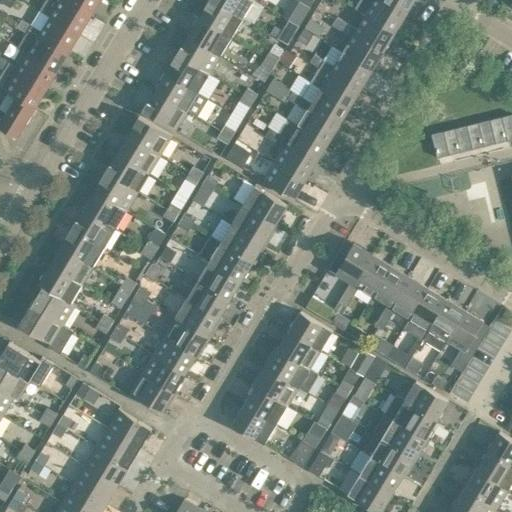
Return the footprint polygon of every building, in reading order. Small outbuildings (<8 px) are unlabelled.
[(51,16),(78,32),(89,14),(66,0),(57,0),(60,1),(51,16)] [(66,0),(89,14),(97,0),(66,0)] [(208,0),(208,1),(209,1),(200,16),(233,36),(244,17),(215,0),(208,0)] [(215,0),(244,17),(254,0),(215,0)] [(361,0),(357,8),(367,14),(393,30),(404,11),(385,0),(361,0)] [(385,0),(404,11),(411,0),(385,0)] [(290,20),(299,25),(303,19),(294,13),(290,20)] [(367,14),(358,28),(355,32),(382,48),(393,30),(367,14)] [(40,34),(66,50),(78,32),(51,16),(42,30),(40,34)] [(233,36),(200,16),(189,35),(221,54),(233,36)] [(311,16),(305,25),(319,34),(325,24),(311,16)] [(338,16),(333,24),(343,30),(348,22),(338,16)] [(17,26),(28,32),(33,24),(22,18),(17,26)] [(299,25),(290,20),(281,35),(290,40),(299,25)] [(344,51),(371,67),(382,48),(355,32),(358,28),(348,22),(343,30),(353,36),(344,51)] [(29,53),(55,69),(66,50),(40,34),(42,30),(33,24),(28,32),(19,47),(29,53)] [(313,32),(304,27),(297,39),(306,44),(313,32)] [(180,50),(179,49),(177,53),(210,73),(221,54),(189,35),(180,50)] [(286,49),(279,60),(290,67),(297,55),(286,49)] [(279,55),(270,50),(266,56),(275,62),(279,55)] [(333,69),(360,85),(371,67),(344,51),(335,65),(333,69)] [(29,53),(20,67),(17,71),(44,87),(55,69),(29,53)] [(175,56),(176,57),(167,72),(199,91),(210,73),(177,53),(175,56)] [(311,61),(321,67),(326,59),(315,53),(311,61)] [(0,66),(5,69),(10,61),(0,55),(0,66)] [(262,63),(271,68),(275,62),(266,56),(262,63)] [(312,82),(348,104),(360,85),(333,69),(335,65),(326,59),(321,67),(312,82)] [(0,78),(0,86),(17,96),(33,106),(33,105),(44,87),(17,71),(20,67),(10,61),(5,69),(0,78)] [(209,98),(199,91),(167,72),(156,90),(188,110),(198,116),(209,98)] [(310,81),(302,95),(303,96),(313,102),(311,106),(337,122),(348,104),(312,82),(310,81)] [(258,92),(248,86),(244,93),(254,99),(258,92)] [(147,105),(146,105),(143,109),(176,129),(188,110),(156,90),(147,105)] [(293,90),(288,98),(298,104),(303,96),(302,95),(293,90)] [(240,100),(241,101),(234,113),(243,118),(254,99),(244,93),(240,100)] [(17,96),(6,114),(0,109),(0,122),(20,134),(36,107),(33,105),(33,106),(17,96)] [(326,141),(337,122),(311,106),(313,102),(303,96),(298,104),(290,119),(299,125),(326,141)] [(228,124),(225,123),(221,130),(232,136),(243,118),(234,113),(228,124)] [(136,118),(137,119),(128,134),(161,154),(173,134),(139,114),(136,118)] [(443,159),(511,142),(511,116),(437,135),(443,159)] [(288,143),(315,159),(326,141),(299,125),(290,119),(281,133),(291,139),(288,143)] [(271,127),(266,135),(276,141),(281,133),(271,127)] [(217,137),(228,143),(232,136),(221,130),(217,137)] [(277,162),(304,178),(315,159),(288,143),(291,139),(281,133),(276,141),(286,147),(277,162)] [(161,154),(128,134),(117,153),(150,173),(161,154)] [(246,150),(234,143),(226,157),(238,163),(246,150)] [(108,167),(107,167),(105,170),(139,191),(150,173),(117,153),(108,167)] [(266,180),(292,197),(304,178),(277,162),(266,180)] [(205,170),(195,163),(190,171),(200,177),(205,170)] [(103,174),(104,175),(95,190),(128,209),(139,191),(105,170),(103,174)] [(186,177),(196,184),(200,177),(190,171),(186,177)] [(220,181),(209,175),(206,181),(216,187),(220,181)] [(202,187),(212,193),(216,187),(206,181),(202,187)] [(288,204),(256,185),(244,204),(276,224),(277,223),(288,204)] [(128,209),(95,190),(84,208),(116,228),(128,209)] [(182,208),(171,202),(167,208),(178,215),(182,208)] [(279,224),(277,223),(276,224),(244,204),(233,223),(267,243),(279,224)] [(75,223),(74,223),(72,226),(105,246),(116,228),(84,208),(75,223)] [(164,214),(174,221),(178,215),(167,208),(164,214)] [(197,218),(187,211),(183,218),(194,224),(197,218)] [(179,224),(190,230),(194,224),(183,218),(179,224)] [(253,262),(255,263),(267,243),(233,223),(222,241),(254,261),(253,262)] [(70,230),(71,230),(62,245),(94,265),(105,246),(72,226),(70,230)] [(157,227),(150,239),(159,245),(167,233),(157,227)] [(200,254),(210,260),(242,280),(253,262),(254,261),(222,241),(211,235),(200,254)] [(159,245),(149,239),(145,245),(155,251),(159,245)] [(167,244),(161,255),(171,262),(178,251),(167,244)] [(353,244),(345,257),(346,257),(342,263),(335,259),(330,268),(351,281),(355,283),(372,255),(353,244)] [(94,265),(62,245),(51,264),(83,283),(94,265)] [(141,251),(152,258),(155,251),(145,245),(141,251)] [(374,294),(391,266),(372,255),(355,283),(351,281),(345,291),(354,296),(360,286),(374,294)] [(199,279),(231,299),(242,280),(210,260),(199,279)] [(146,272),(146,273),(157,279),(165,267),(157,262),(152,263),(146,272)] [(39,283),(43,286),(43,285),(71,302),(72,302),(83,283),(51,264),(39,283)] [(392,306),(409,278),(391,266),(374,294),(388,303),(392,306)] [(137,282),(126,276),(123,282),(133,288),(137,282)] [(396,308),(411,317),(428,289),(409,278),(392,306),(388,303),(382,313),(390,318),(396,308)] [(187,298),(220,317),(220,316),(231,299),(199,279),(187,298)] [(119,288),(129,295),(133,288),(123,282),(119,288)] [(76,304),(72,302),(71,302),(43,285),(43,286),(32,304),(64,324),(76,304)] [(152,293),(141,286),(138,293),(148,299),(152,293)] [(423,338),(446,300),(428,289),(411,317),(405,327),(419,335),(423,338)] [(339,301),(347,306),(354,296),(345,291),(339,301)] [(134,299),(144,305),(148,299),(138,293),(134,299)] [(222,317),(220,316),(220,317),(187,298),(176,316),(211,337),(222,317)] [(419,335),(413,346),(417,348),(421,351),(427,340),(442,349),(448,339),(465,311),(446,300),(423,338),(419,335)] [(20,324),(52,343),(50,346),(61,353),(74,330),(64,324),(32,304),(20,324)] [(334,330),(301,310),(290,330),(322,349),(334,330)] [(466,351),(475,336),(484,323),(465,311),(448,339),(466,351)] [(349,319),(338,312),(332,321),(344,328),(349,319)] [(114,320),(104,313),(100,319),(110,326),(114,320)] [(376,323),(384,328),(390,318),(382,313),(376,323)] [(197,355),(199,356),(211,337),(176,316),(165,334),(197,354),(197,355)] [(96,326),(107,332),(110,326),(100,319),(96,326)] [(129,330),(119,323),(115,330),(126,336),(129,330)] [(357,325),(352,333),(362,339),(367,331),(357,325)] [(112,336),(122,342),(126,336),(115,330),(112,336)] [(290,330),(279,347),(278,348),(311,368),(322,349),(290,330)] [(376,332),(369,344),(375,347),(382,336),(376,332)] [(154,353),(186,372),(197,355),(197,354),(165,334),(154,353)] [(42,360),(10,340),(0,356),(0,361),(30,379),(41,386),(54,363),(44,357),(42,360)] [(279,347),(277,346),(265,365),(299,386),(308,391),(319,373),(311,368),(278,348),(279,347)] [(413,346),(402,364),(406,366),(412,356),(417,348),(413,346)] [(363,374),(375,355),(365,348),(353,368),(363,374)] [(85,368),(91,358),(84,353),(78,363),(85,368)] [(143,371),(175,391),(186,372),(154,353),(143,371)] [(375,355),(363,374),(366,376),(375,381),(387,362),(375,355)] [(14,396),(19,399),(30,379),(0,361),(0,386),(15,395),(14,396)] [(90,371),(97,375),(103,365),(96,361),(90,371)] [(253,385),(256,386),(256,385),(288,404),(299,386),(265,365),(253,385)] [(131,391),(163,410),(175,391),(143,371),(131,391)] [(65,383),(72,387),(78,377),(71,373),(65,383)] [(431,381),(442,388),(447,380),(435,374),(431,381)] [(353,385),(343,379),(340,385),(350,391),(353,385)] [(449,399),(417,380),(405,400),(437,419),(449,399)] [(85,396),(91,386),(83,382),(77,392),(85,396)] [(359,388),(355,394),(365,401),(369,394),(371,391),(371,390),(361,384),(359,388)] [(256,385),(256,386),(245,404),(277,423),(288,404),(256,385)] [(336,392),(346,398),(350,391),(340,385),(336,392)] [(0,411),(4,414),(14,396),(15,395),(0,386),(0,411)] [(351,401),(361,407),(365,401),(355,394),(351,401)] [(394,418),(426,437),(427,436),(437,419),(405,400),(394,418)] [(233,423),(245,430),(265,443),(277,423),(245,404),(233,423)] [(58,412),(47,405),(42,412),(53,419),(58,412)] [(153,428),(120,408),(108,428),(141,447),(153,428)] [(38,419),(49,426),(53,419),(42,412),(38,419)] [(73,419),(64,413),(58,423),(67,428),(73,419)] [(357,421),(343,413),(332,431),(341,436),(346,439),(357,421)] [(429,438),(427,436),(426,437),(394,418),(385,413),(374,431),(376,432),(417,457),(429,438)] [(318,422),(327,428),(331,422),(322,416),(318,422)] [(316,447),(327,428),(318,422),(317,422),(306,441),(316,447)] [(53,432),(62,438),(67,428),(58,423),(53,432)] [(97,446),(130,466),(141,447),(108,428),(97,446)] [(511,437),(500,430),(488,450),(511,464),(511,437)] [(329,438),(328,439),(336,444),(341,436),(332,431),(329,438)] [(403,475),(405,477),(417,457),(376,432),(365,451),(372,455),(404,474),(403,475)] [(294,460),(304,466),(316,447),(302,439),(297,446),(301,448),(294,460)] [(35,450),(24,443),(20,449),(31,456),(35,450)] [(85,464),(118,484),(130,466),(97,446),(85,464)] [(16,456),(27,462),(31,456),(20,449),(16,456)] [(309,469),(320,476),(327,464),(330,466),(335,458),(321,450),(309,469)] [(477,468),(510,488),(511,483),(511,464),(488,450),(478,467),(477,468)] [(51,456),(42,451),(36,460),(45,465),(51,456)] [(360,473),(393,493),(403,475),(404,474),(372,455),(360,473)] [(31,469),(40,474),(45,465),(36,460),(31,469)] [(74,483),(107,503),(118,484),(85,464),(74,483)] [(478,467),(476,466),(464,486),(498,506),(510,488),(477,468),(478,467)] [(349,493),(380,511),(381,511),(393,493),(360,473),(349,493)] [(13,487),(2,480),(0,483),(0,488),(9,493),(13,487)] [(63,501),(80,511),(101,511),(107,503),(74,483),(63,501)] [(452,505),(454,506),(455,505),(466,511),(494,511),(498,506),(464,486),(452,505)] [(0,497),(4,500),(9,493),(0,488),(0,497)] [(28,493),(19,488),(14,497),(23,502),(28,493)] [(8,506),(17,511),(23,502),(14,497),(8,506)] [(185,498),(176,511),(202,511),(204,510),(185,498)] [(56,511),(80,511),(63,501),(56,511)]
